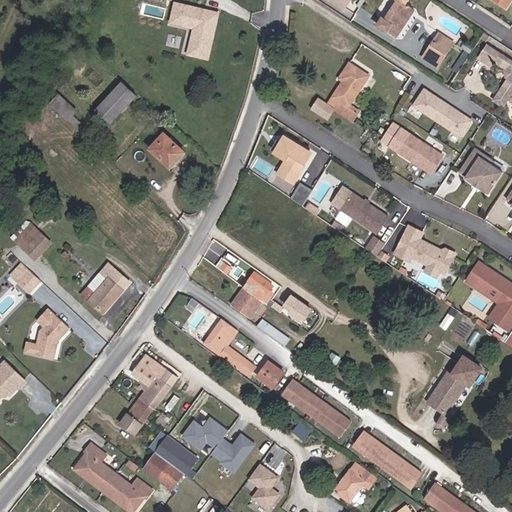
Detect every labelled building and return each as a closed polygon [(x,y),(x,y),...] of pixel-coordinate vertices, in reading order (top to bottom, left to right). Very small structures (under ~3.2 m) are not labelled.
[(373,33),(391,45),(410,17),(403,12),(407,4),(400,0),(395,0),(391,7),(393,9),(382,28),(378,25),(373,33)] [(208,28),(165,21),(162,39),(182,43),(185,46),(181,71),(200,74),(208,28)] [(440,44),(436,53),(450,61),(455,53),(440,44)] [(441,77),(450,61),(436,53),(427,68),(441,77)] [(511,72),(481,53),(473,66),(486,74),(489,70),(503,79),(503,85),(493,101),(503,108),(508,99),(511,99),(511,72)] [(451,88),(467,61),(462,58),(445,85),(451,88)] [(343,118),(364,87),(346,75),(336,88),(336,100),(329,110),(343,118)] [(90,114),(103,127),(129,100),(115,86),(90,114)] [(503,108),(493,101),(488,109),(499,115),(503,108)] [(469,132),(421,102),(411,118),(459,148),(469,132)] [(59,124),(69,134),(73,128),(64,118),(59,124)] [(387,156),(429,183),(440,165),(398,139),(396,142),(389,137),(382,148),(389,153),(387,156)] [(142,153),(162,172),(176,158),(156,138),(142,153)] [(387,156),(389,153),(382,148),(380,151),(387,156)] [(307,166),(279,150),(272,161),(284,168),(282,171),(274,186),(290,195),(300,177),(307,166)] [(491,169),(474,158),(459,182),(467,187),(465,189),(474,195),(476,192),(481,196),(480,198),(487,203),(502,181),(489,173),(491,169)] [(282,171),(284,168),(272,161),(270,164),(282,171)] [(302,205),(311,188),(299,181),(290,198),(302,205)] [(281,191),(273,187),(269,194),(276,198),(281,191)] [(339,218),(375,242),(386,225),(350,201),(339,218)] [(23,250),(28,255),(45,239),(40,233),(33,241),(29,237),(24,242),(28,246),(23,250)] [(408,233),(395,262),(410,269),(412,264),(439,277),(445,280),(455,260),(445,255),(442,256),(440,260),(433,256),(434,254),(418,247),(421,240),(408,233)] [(54,249),(45,239),(28,255),(37,265),(54,249)] [(112,290),(116,294),(123,286),(100,267),(73,298),(95,317),(108,302),(104,298),(112,290)] [(511,329),(511,287),(479,268),(467,287),(499,306),(506,310),(497,325),(510,333),(511,329)] [(428,272),(425,279),(436,284),(439,277),(428,272)] [(22,300),(35,287),(24,276),(11,289),(22,300)] [(233,299),(249,310),(255,312),(260,305),(258,301),(263,294),(246,281),(233,299)] [(108,302),(116,294),(112,290),(104,298),(108,302)] [(271,312),(279,318),(285,309),(276,303),(271,312)] [(499,306),(491,321),(497,325),(506,310),(499,306)] [(286,307),(285,309),(279,318),(277,320),(286,325),(295,313),(286,307)] [(42,315),(31,326),(38,334),(49,322),(42,315)] [(18,358),(29,360),(46,364),(49,349),(62,336),(49,322),(38,334),(34,337),(31,350),(20,348),(18,358)] [(197,349),(225,369),(230,363),(218,355),(229,338),(213,326),(197,349)] [(272,357),(259,375),(278,389),(291,371),(272,357)] [(4,360),(0,363),(0,395),(1,394),(0,391),(3,389),(9,394),(16,386),(17,388),(24,381),(4,360)] [(467,388),(478,371),(461,360),(449,378),(446,375),(426,406),(443,417),(463,386),(467,388)] [(134,405),(148,414),(168,382),(158,376),(152,384),(144,378),(150,369),(139,362),(126,379),(143,392),(134,405)] [(234,366),(230,363),(225,369),(230,372),(234,366)] [(244,374),(234,366),(230,372),(239,379),(244,374)] [(280,396),(339,438),(347,427),(288,384),(280,396)] [(130,440),(148,414),(134,405),(117,431),(130,440)] [(201,427),(191,420),(179,437),(199,451),(206,444),(213,449),(221,439),(227,430),(208,418),(201,427)] [(155,433),(157,434),(163,425),(155,419),(149,429),(155,433)] [(230,445),(221,439),(213,449),(210,454),(220,462),(218,465),(234,476),(257,446),(239,433),(230,445)] [(352,448),(411,489),(419,477),(360,436),(352,448)] [(170,446),(176,450),(180,444),(174,441),(170,446)] [(163,463),(166,465),(176,450),(170,446),(165,444),(155,457),(163,463)] [(180,444),(176,450),(191,461),(196,455),(180,444)] [(100,494),(113,478),(97,464),(102,458),(88,447),(83,453),(84,456),(73,470),(87,480),(85,483),(100,494)] [(166,465),(179,474),(180,475),(182,476),(191,461),(176,450),(166,465)] [(163,463),(155,457),(153,455),(141,471),(167,490),(179,474),(166,465),(163,463)] [(278,478),(258,463),(244,480),(256,489),(249,498),(266,511),(278,495),(270,489),(278,478)] [(362,478),(350,468),(347,472),(345,472),(327,494),(346,509),(349,504),(347,502),(358,486),(361,487),(363,485),(359,481),(362,478)] [(128,489),(113,478),(100,494),(114,505),(116,503),(127,511),(130,511),(140,500),(143,501),(148,494),(134,483),(128,489)] [(426,500),(444,511),(484,511),(438,482),(426,500)]
